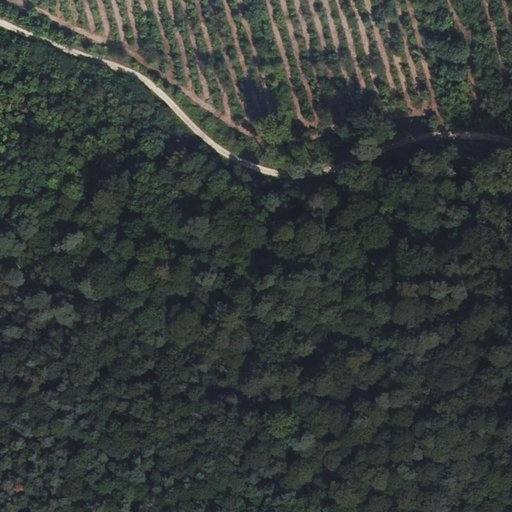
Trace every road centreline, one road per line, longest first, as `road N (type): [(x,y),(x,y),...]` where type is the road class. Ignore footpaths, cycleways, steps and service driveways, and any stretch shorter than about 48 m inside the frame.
road 1 (track): [(0,23),(153,91),(223,154),(266,171),(318,171),(427,137),(511,145)]
road 2 (unknown): [(362,511),(0,163)]
